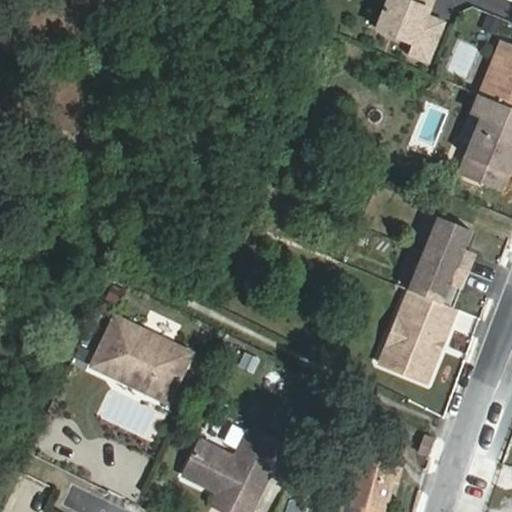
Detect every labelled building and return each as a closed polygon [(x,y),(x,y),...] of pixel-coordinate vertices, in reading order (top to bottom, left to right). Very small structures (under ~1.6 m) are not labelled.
[(425,0),(388,0),(377,29),(414,44),(409,56),(428,63),(443,24),(426,17),(432,3),(426,1),(425,0)] [(487,75),(479,95),(511,108),(511,43),(502,39),(495,55),(498,62),(494,72),(487,75)] [(511,165),(511,108),(479,95),(473,110),(483,114),(461,170),(503,187),(511,165)] [(439,218),(410,290),(442,303),(451,283),(463,288),(470,272),(476,257),(463,252),(472,231),(439,218)] [(410,290),(393,333),(405,338),(392,369),(427,383),(457,309),(442,303),(410,290)] [(110,330),(88,379),(112,390),(115,383),(144,395),(141,402),(165,413),(186,364),(135,341),(110,330)] [(393,333),(380,364),(392,369),(405,338),(393,333)] [(201,442),(185,474),(218,490),(226,494),(220,507),(229,511),(250,511),(282,447),(249,431),(236,458),(201,442)] [(433,440),(424,435),(417,451),(426,455),(433,440)] [(400,466),(356,454),(352,470),(358,472),(350,504),(343,502),(340,511),(384,511),(386,506),(392,482),(396,483),(400,466)] [(226,494),(218,490),(211,503),(220,507),(226,494)]
